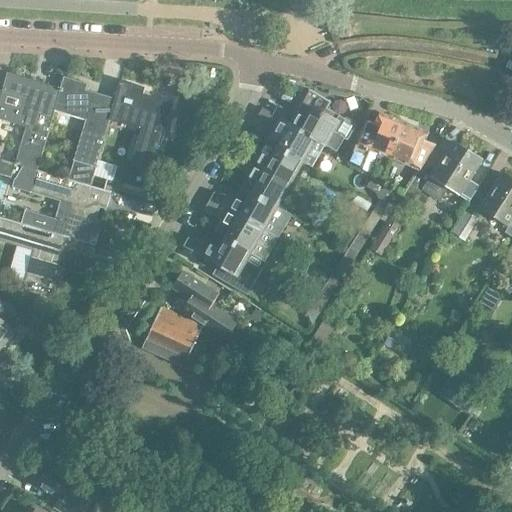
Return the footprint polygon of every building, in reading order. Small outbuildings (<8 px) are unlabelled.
[(16,163),(24,166),(37,169),(39,163),(40,163),(56,110),(62,89),(60,88),(44,84),(42,90),(29,87),(31,80),(7,73),(2,91),(3,92),(0,101),(0,119),(27,127),(18,157),(16,163)] [(92,179),(98,160),(112,114),(116,99),(115,99),(85,90),(87,83),(63,77),(60,88),(62,89),(56,110),(86,119),(68,178),(91,185),(92,179)] [(116,99),(112,114),(143,123),(129,168),(128,168),(123,185),(139,189),(144,190),(148,187),(156,171),(152,170),(171,104),(141,95),(144,87),(120,80),(115,99),(116,99)] [(310,89),(303,101),(290,123),(290,124),(326,145),(330,148),(337,152),(345,139),(348,140),(356,126),(328,109),(331,102),(310,89)] [(367,148),(389,156),(390,157),(403,124),(401,123),(400,121),(394,118),(391,119),(380,115),(376,127),(365,122),(350,161),(360,167),(367,148)] [(266,141),(303,162),(317,170),(330,148),(326,145),(290,124),(290,123),(280,117),(266,141)] [(422,142),(426,133),(415,129),(415,126),(409,124),(406,125),(403,124),(390,157),(410,165),(412,167),(420,170),(435,146),(422,142)] [(253,163),(290,184),(303,162),(266,141),(253,163)] [(481,160),(452,142),(430,176),(424,172),(414,187),(414,189),(414,190),(414,191),(415,192),(416,193),(419,195),(422,190),(440,201),(448,187),(470,200),(478,187),(468,180),(481,160)] [(103,165),(98,160),(92,179),(109,184),(114,168),(103,165)] [(24,166),(16,163),(11,178),(16,180),(24,166)] [(253,163),(240,186),(277,207),(290,184),(253,163)] [(111,191),(104,189),(91,185),(68,178),(37,169),(24,166),(16,180),(14,188),(60,201),(54,220),(24,212),(21,224),(62,235),(96,245),(102,222),(96,220),(99,208),(105,210),(111,191)] [(511,179),(501,173),(479,206),(508,225),(504,231),(511,236),(511,179)] [(381,200),(388,189),(372,179),(367,187),(374,191),(381,200)] [(277,207),(240,186),(227,208),(278,238),(291,215),(277,207)] [(381,200),(378,205),(387,211),(391,204),(394,205),(400,196),(388,189),(381,200)] [(364,227),(373,232),(387,211),(378,205),(364,227)] [(227,208),(214,231),(265,260),(278,238),(227,208)] [(371,249),(381,255),(406,214),(396,208),(371,249)] [(465,241),(478,220),(467,212),(453,233),(465,241)] [(67,237),(62,235),(21,224),(0,217),(0,240),(34,250),(24,283),(57,292),(64,269),(59,267),(67,237)] [(359,254),(373,232),(364,227),(349,249),(359,254)] [(265,260),(214,231),(201,254),(218,264),(213,273),(246,293),(265,260)] [(359,254),(349,249),(335,271),(345,276),(359,254)] [(173,287),(195,301),(187,313),(227,338),(238,321),(211,304),(219,293),(184,270),(173,287)] [(335,271),(321,293),(331,298),(345,276),(335,271)] [(504,296),(489,287),(472,314),(483,321),(488,314),(492,316),(504,296)] [(317,319),(331,298),(321,293),(308,314),(317,319)] [(52,309),(43,302),(36,310),(44,318),(52,309)] [(0,348),(14,330),(0,318),(0,316),(5,310),(0,306),(0,348)] [(194,341),(201,325),(161,306),(146,337),(197,361),(205,346),(194,341)] [(463,409),(473,394),(450,378),(439,393),(463,409)] [(96,477),(118,490),(135,461),(113,447),(96,477)] [(91,505),(97,495),(49,465),(37,483),(67,502),(72,493),(91,505)]
